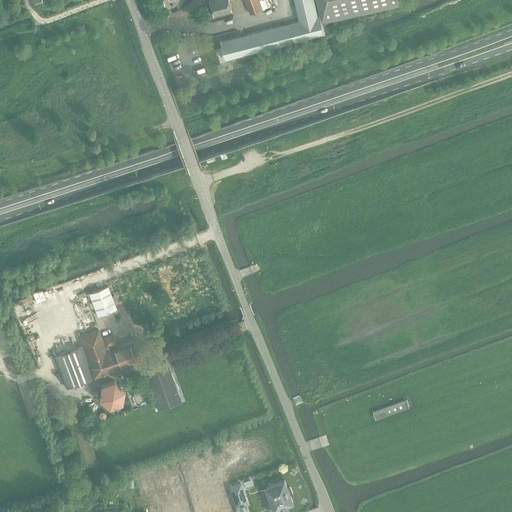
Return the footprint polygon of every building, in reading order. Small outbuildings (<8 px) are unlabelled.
[(209,0),(213,15),(214,15),(226,12),(232,11),(229,0),(209,0)] [(322,21),(320,14),(317,15),(314,0),(294,0),(299,20),(221,41),(226,59),(325,33),(322,21)] [(258,0),(245,0),(250,14),(262,10),(258,0)] [(401,0),(317,0),(320,14),(322,21),(402,2),(401,0)] [(108,286),(89,294),(98,316),(117,309),(108,286)] [(55,356),(66,388),(142,359),(135,341),(117,347),(113,335),(101,339),(98,329),(79,336),(83,346),(55,356)] [(166,361),(143,370),(158,409),(181,400),(166,361)] [(99,398),(109,407),(121,402),(123,389),(113,381),(101,385),(99,398)] [(406,400),(372,412),(375,419),(409,407),(406,400)] [(78,405),(58,411),(77,469),(96,462),(78,405)] [(235,458),(231,444),(222,446),(227,460),(235,458)] [(274,510),(280,507),(281,510),(287,507),(286,505),(292,502),(289,494),(292,493),(289,487),(286,488),(283,480),(265,487),(274,510)] [(241,484),(230,487),(236,507),(236,508),(246,505),(247,505),(241,484)] [(190,511),(213,511),(212,506),(205,508),(203,503),(189,507),(190,511)]
